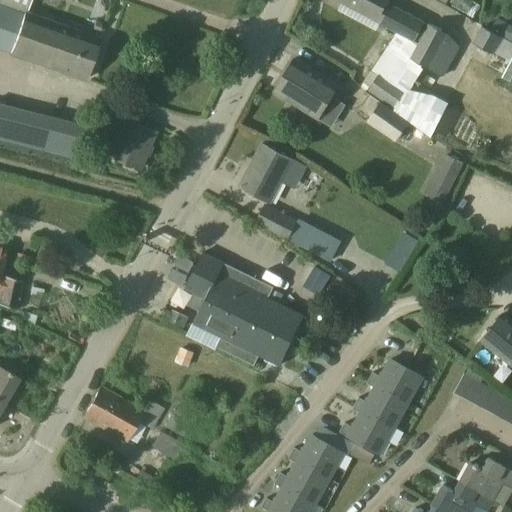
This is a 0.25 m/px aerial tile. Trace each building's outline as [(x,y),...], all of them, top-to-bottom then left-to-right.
[(0,0),(0,49),(9,53),(85,79),(99,39),(25,12),(28,0),(0,0)] [(365,90),(375,97),(404,118),(430,136),(447,103),(432,95),(406,90),(422,65),(443,77),(459,49),(448,34),(428,23),(418,43),(414,40),(425,22),(387,1),(387,0),(339,0),(397,31),(370,71),(376,75),(365,90)] [(511,26),(507,24),(501,36),(511,41),(511,26)] [(502,37),(482,26),(473,43),(493,54),(502,37)] [(499,77),(511,81),(511,45),(499,77)] [(273,91),(317,118),(338,85),(294,58),(273,91)] [(0,139),(49,153),(58,118),(0,102),(0,139)] [(381,103),(368,121),(396,141),(408,122),(381,103)] [(117,136),(108,156),(138,169),(154,131),(117,115),(109,133),(117,136)] [(262,142),(240,184),(271,200),(292,158),(262,142)] [(426,192),(442,200),(463,158),(447,150),(426,192)] [(269,228),(287,238),(330,260),(339,241),(265,202),(256,219),(269,228)] [(18,253),(16,261),(41,267),(46,247),(39,245),(36,258),(18,253)] [(273,287),(202,252),(202,253),(185,289),(205,299),(193,323),(221,337),(217,345),(216,345),(216,346),(254,365),(259,355),(280,365),(304,315),(268,298),(273,287)] [(0,302),(16,307),(23,280),(4,275),(4,278),(0,276),(0,270),(2,262),(0,261),(0,302)] [(357,297),(337,283),(329,295),(350,308),(357,297)] [(172,311),(168,321),(183,328),(187,318),(172,311)] [(511,320),(503,314),(482,340),(511,363),(511,320)] [(373,372),(367,383),(374,387),(375,385),(407,403),(422,378),(390,359),(380,376),(373,372)] [(0,403),(3,405),(19,378),(0,366),(0,403)] [(455,393),(463,398),(474,379),(464,374),(454,393),(455,393)] [(483,384),(474,379),(463,398),(473,403),(483,384)] [(493,390),(483,384),(473,403),(482,408),(493,390)] [(148,402),(144,410),(100,385),(83,416),(126,441),(137,421),(153,430),(164,410),(148,402)] [(359,397),(353,407),(360,412),(361,410),(393,428),(407,403),(375,385),(374,387),(366,401),(359,397)] [(502,395),(493,390),(482,408),(492,413),(502,395)] [(511,399),(502,395),(492,413),(501,418),(511,399)] [(511,421),(511,399),(501,418),(511,424),(511,421)] [(180,400),(165,426),(182,436),(197,409),(180,400)] [(344,422),(339,431),(379,454),(393,428),(361,410),(360,412),(352,426),(344,422)] [(183,444),(160,431),(151,447),(175,460),(183,444)] [(295,448),(289,459),(296,463),(298,461),(329,479),(344,453),(312,435),(302,452),(295,448)] [(355,444),(349,454),(368,465),(374,455),(355,444)] [(460,481),(495,499),(504,483),(511,487),(511,471),(489,457),(481,469),(470,463),(460,481)] [(281,472),(275,483),(283,487),(284,485),(315,503),(329,479),(298,461),(296,463),(289,477),(281,472)] [(442,485),(433,503),(443,509),(449,511),(472,511),(477,505),(489,511),(495,499),(460,481),(454,492),(442,485)] [(267,497),(262,506),(271,511),(272,511),(310,511),(315,503),(284,485),(283,487),(275,501),(267,497)] [(423,511),(415,507),(412,511),(449,511),(443,509),(433,503),(427,511),(423,511)]
